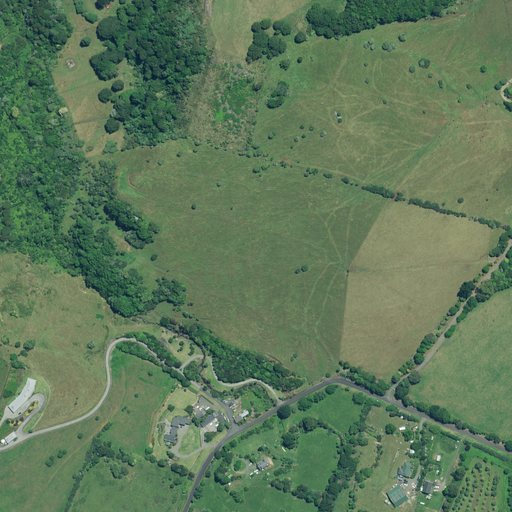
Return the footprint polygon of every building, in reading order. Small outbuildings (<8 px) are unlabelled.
[(8,406),(15,413),(27,401),(36,389),(37,380),(28,378),(25,385),(21,395),(8,406)] [(207,413),(204,409),(197,415),(195,412),(194,413),(198,420),(207,413)] [(218,415),(215,412),(207,419),(206,418),(200,423),(204,427),(218,415)] [(164,440),(176,443),(178,436),(177,436),(180,424),(186,425),(186,423),(190,424),(191,420),(177,416),(177,418),(174,417),(172,425),(173,426),(173,428),(172,428),(170,433),(171,433),(171,435),(166,434),(164,440)] [(17,437),(14,432),(5,438),(9,443),(17,437)] [(271,464),(268,458),(257,463),(260,470),(271,464)] [(412,464),(406,462),(403,470),(399,468),(397,473),(410,478),(412,472),(410,471),(412,464)] [(424,485),(425,485),(424,488),(421,487),(420,491),(429,494),(431,489),(432,489),(433,483),(425,481),(424,485)] [(407,495),(402,488),(389,496),(394,503),(407,495)]
